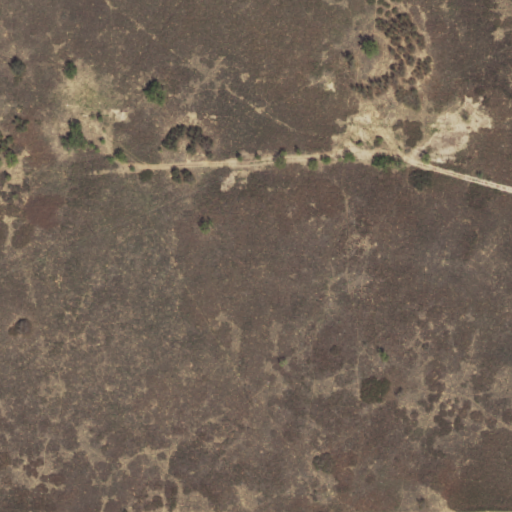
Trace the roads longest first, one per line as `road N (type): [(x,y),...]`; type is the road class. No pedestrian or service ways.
road 1 (track): [(353,152),(343,117),(162,0),(197,238),(197,177),(154,144)]
road 2 (track): [(197,177),(353,152),(511,169)]
